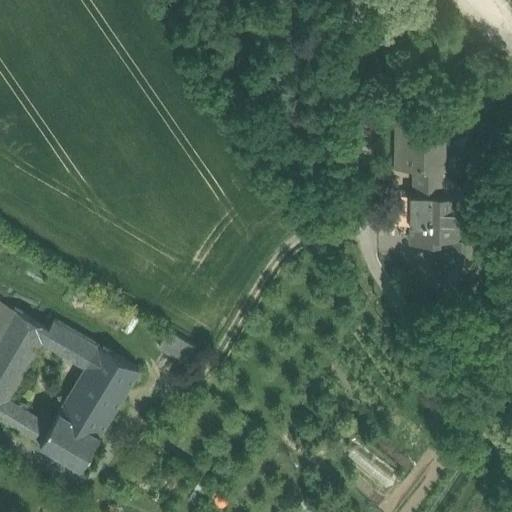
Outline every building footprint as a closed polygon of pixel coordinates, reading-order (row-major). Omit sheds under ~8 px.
[(444,125),(397,124),(396,166),(414,167),(438,167),(443,167),(444,125)] [(438,167),(414,167),(414,180),(438,180),(438,167)] [(438,180),(414,180),(414,193),(437,193),(438,180)] [(414,193),(395,192),(394,222),(412,223),(411,235),(448,236),(458,236),(459,194),(437,193),(414,193)] [(476,236),(458,236),(448,236),(447,262),(475,263),(476,236)] [(475,263),(447,262),(447,289),(475,289),(475,263)] [(59,307),(25,287),(14,305),(49,325),(54,317),(59,307)] [(0,296),(0,328),(14,305),(0,296)] [(121,337),(62,303),(59,307),(54,317),(112,351),(121,337)] [(49,325),(14,305),(0,328),(0,409),(9,396),(42,339),(49,325)] [(112,351),(54,317),(49,325),(42,339),(85,364),(60,407),(100,432),(140,367),(112,351)] [(195,346),(171,331),(162,345),(187,360),(195,346)] [(9,396),(0,409),(0,414),(19,426),(29,408),(9,396)] [(100,432),(60,407),(51,421),(40,439),(81,464),(100,432)] [(29,408),(19,426),(30,433),(41,416),(29,408)] [(41,416),(30,433),(40,439),(51,421),(41,416)]
